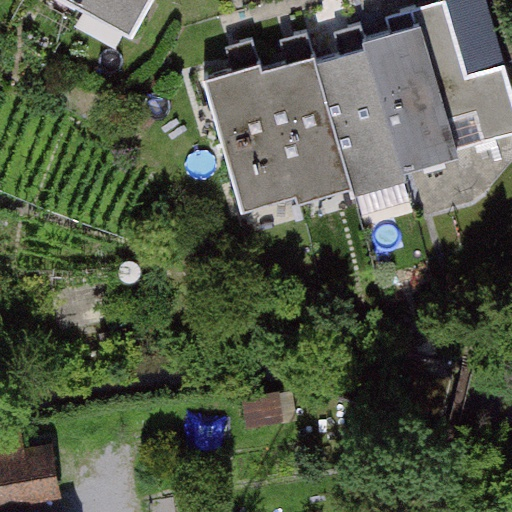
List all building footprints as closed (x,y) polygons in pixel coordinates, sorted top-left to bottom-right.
[(85,0),(83,3),(132,30),(149,0),(85,0)] [(486,140),(511,132),(511,91),(504,63),(468,73),(447,0),(440,0),(403,11),(407,26),(367,37),(369,48),(404,166),(456,151),(446,116),(477,108),(486,140)] [(404,166),(369,48),(318,63),(353,184),(355,190),(407,174),(404,166)] [(353,184),(318,63),(314,53),(262,68),(298,188),(301,199),(353,184)] [(259,58),(207,73),(246,204),(298,188),(262,68),(259,58)] [(0,460),(0,497),(61,487),(54,451),(0,460)]
